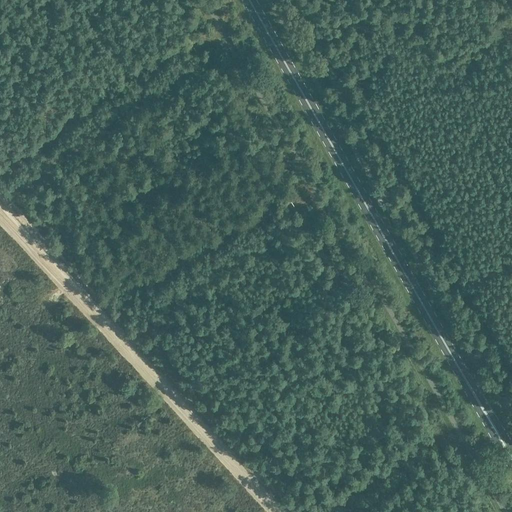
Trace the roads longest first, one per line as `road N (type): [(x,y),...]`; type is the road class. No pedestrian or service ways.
road 1 (primary): [(511,458),(248,0)]
road 2 (track): [(282,511),(0,210)]
